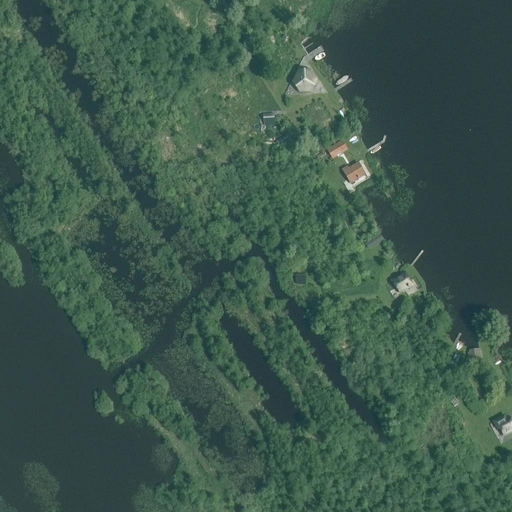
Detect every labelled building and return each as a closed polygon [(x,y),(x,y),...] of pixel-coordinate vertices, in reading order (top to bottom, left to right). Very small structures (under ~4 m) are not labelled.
[(299,72),(293,83),(300,93),(312,92),(317,81),(311,71),(299,72)] [(263,115),(263,127),(274,126),(273,114),(263,115)] [(333,160),(349,150),(343,141),(327,150),(333,160)] [(364,175),(357,164),(348,170),(347,167),(342,171),(350,183),(355,180),(355,181),(358,179),(364,175)] [(378,235),(365,244),(369,250),(373,247),(373,248),(381,243),(380,242),(381,241),(384,240),(380,234),(378,235)] [(401,295),(408,290),(414,285),(405,272),(391,281),(401,295)] [(296,275),(295,284),(305,285),(306,276),(296,275)] [(480,349),(468,351),(471,367),(482,365),(480,349)] [(500,429),(505,437),(511,433),(511,420),(509,416),(507,417),(505,415),(493,422),(498,431),(500,429)]
